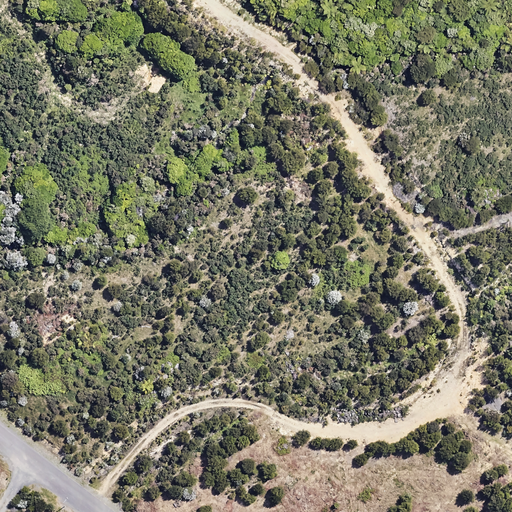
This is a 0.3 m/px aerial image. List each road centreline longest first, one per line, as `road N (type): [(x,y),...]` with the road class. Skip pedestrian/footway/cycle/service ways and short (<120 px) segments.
road 1 (residential): [(85,499),(167,419),(399,413),(433,388),(459,354),(461,312),(412,232)]
road 2 (residential): [(412,232),(303,78),(206,0)]
